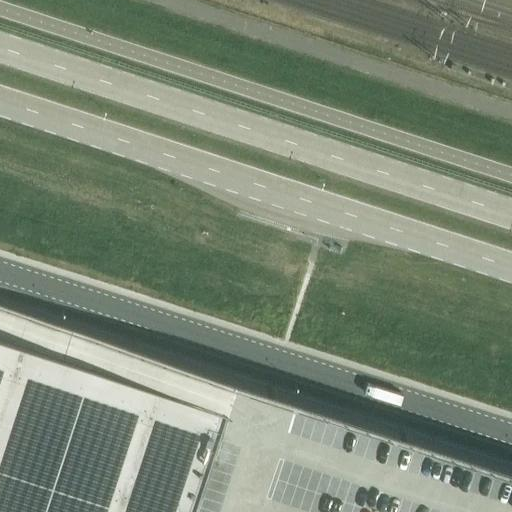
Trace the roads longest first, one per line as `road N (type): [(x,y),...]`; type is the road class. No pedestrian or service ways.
road 1 (secondary): [(0,102),(511,269)]
road 2 (secondary): [(511,214),(0,49)]
road 3 (unclassified): [(0,274),(511,435)]
road 4 (unknown): [(0,350),(482,511)]
